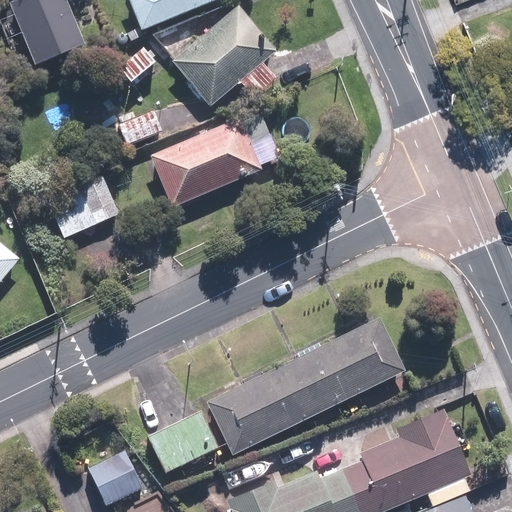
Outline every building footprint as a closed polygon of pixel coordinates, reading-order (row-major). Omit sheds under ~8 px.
[(35,64),(85,44),(67,0),(12,0),(9,2),(35,64)] [(132,0),(144,31),(226,0),(132,0)] [(172,55),(211,106),(243,81),(254,95),(279,76),(265,59),(277,50),(241,2),(172,55)] [(162,60),(147,42),(121,65),(136,83),(162,60)] [(174,208),(266,170),(255,144),(272,137),(260,107),(151,153),(174,208)] [(157,110),(119,124),(128,146),(165,132),(157,110)] [(105,176),(51,197),(67,238),(121,216),(105,176)] [(0,290),(26,260),(0,238),(0,290)] [(381,314),(209,398),(235,452),(407,368),(381,314)] [(475,471),(448,404),(399,424),(404,438),(287,486),(281,472),(230,493),(237,511),(377,511),(428,491),(433,505),(466,492),(472,489),(466,475),(475,471)] [(203,407),(148,434),(167,474),(223,447),(203,407)] [(132,449),(91,468),(108,505),(149,486),(132,449)] [(474,511),(466,492),(433,505),(424,509),(424,511),(474,511)]
